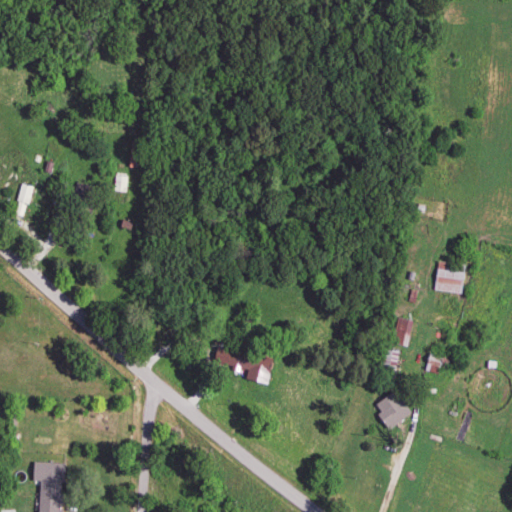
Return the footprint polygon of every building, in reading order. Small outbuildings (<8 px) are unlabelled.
[(125,177),(112,177),(112,192),(125,192),(125,177)] [(32,189),(19,186),(15,202),(27,206),(32,189)] [(459,293),(459,264),(432,264),(432,293),(459,293)] [(388,344),(404,348),(410,322),(394,319),(388,344)] [(242,381),(264,385),(269,357),(213,347),(210,365),(244,371),(242,381)] [(395,353),(378,350),(375,371),(392,374),(395,353)] [(445,359),(425,355),(421,372),(442,376),(445,359)] [(369,407),(385,429),(407,414),(390,391),(369,407)] [(58,511),(59,484),(35,484),(35,511),(58,511)] [(202,511),(205,496),(186,494),(183,511),(202,511)]
